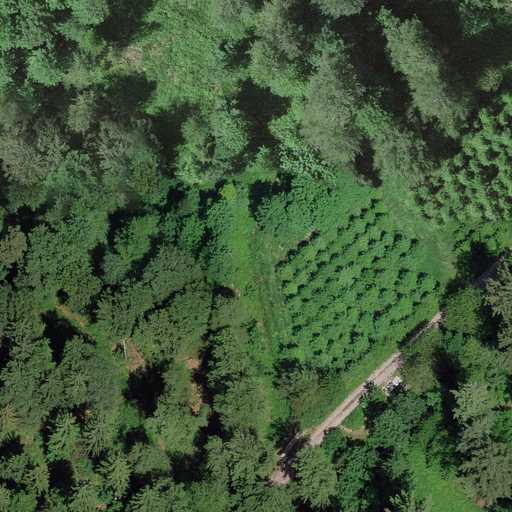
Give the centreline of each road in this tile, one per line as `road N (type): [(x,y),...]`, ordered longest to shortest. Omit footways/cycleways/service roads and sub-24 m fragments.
road 1 (track): [(511,251),(291,468),(260,511)]
road 2 (track): [(0,75),(62,68),(279,0)]
